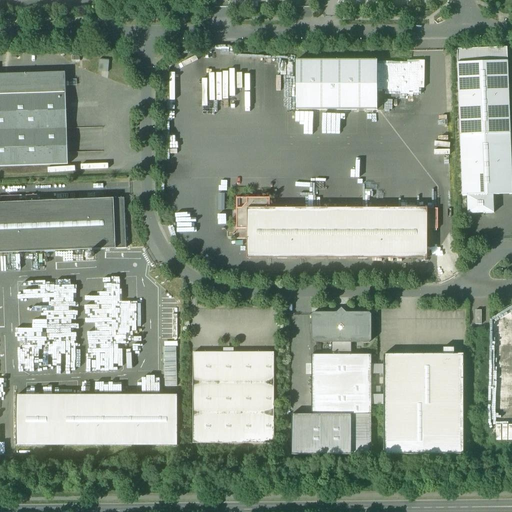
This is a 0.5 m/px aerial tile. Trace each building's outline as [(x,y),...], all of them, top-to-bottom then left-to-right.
[(507,48),(457,50),(457,64),(508,62),(507,48)] [(99,70),(108,71),(110,60),(100,59),(99,70)] [(378,61),(296,62),(296,112),(378,111),(378,61)] [(508,62),(457,64),(460,136),(510,134),(508,62)] [(65,73),(0,75),(0,95),(66,94),(65,73)] [(66,94),(0,95),(0,167),(68,165),(66,94)] [(511,179),(510,134),(460,136),(462,196),(462,197),(467,197),(493,196),(511,194),(511,179)] [(493,196),(467,197),(468,215),(478,214),(478,213),(483,212),(483,214),(494,214),(493,196)] [(114,199),(0,203),(0,253),(116,249),(114,199)] [(124,199),(114,199),(116,249),(126,249),(124,199)] [(270,199),(237,199),(237,240),(247,240),(247,209),(270,209),(270,199)] [(270,209),(247,209),(247,240),(247,259),(427,259),(427,230),(427,209),(270,209)] [(438,209),(427,209),(427,230),(438,230),(438,209)] [(228,213),(219,213),(219,231),(228,231),(228,213)] [(39,312),(50,310),(48,289),(50,289),(49,279),(28,282),(32,314),(28,315),(27,303),(19,304),(21,321),(29,320),(28,318),(40,316),(39,312)] [(511,307),(492,316),(489,425),(493,428),(493,444),(495,440),(495,425),(511,425),(511,307)] [(369,313),(346,313),(341,308),(337,313),(313,313),(311,315),(311,341),(313,343),(332,343),(351,343),(369,343),(371,341),(371,315),(369,313)] [(351,343),(332,343),(331,355),(351,355),(351,343)] [(177,386),(176,346),(163,347),(164,386),(177,386)] [(274,353),(193,353),(193,444),(274,444),(274,353)] [(331,355),(311,355),(312,415),(372,415),(372,404),(372,366),(371,355),(351,355),(331,355)] [(443,355),(383,355),(383,366),(383,404),(384,455),(464,455),(463,355),(455,355),(454,355),(443,355)] [(383,366),(372,366),(372,404),(383,404),(383,366)] [(179,395),(53,395),(53,384),(42,384),(42,395),(21,395),(21,445),(179,446),(179,395)] [(372,415),(312,415),(292,415),(292,455),(372,455),(372,415)]
